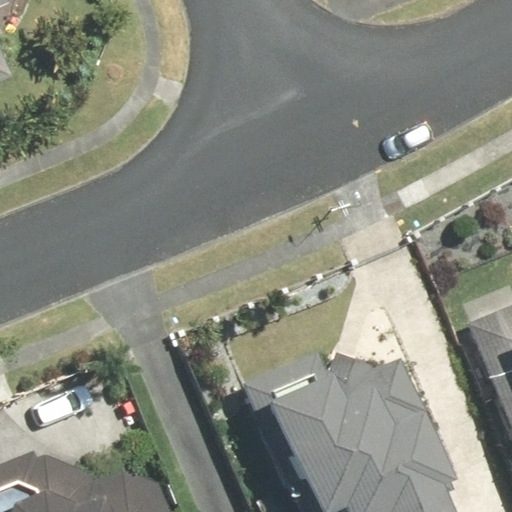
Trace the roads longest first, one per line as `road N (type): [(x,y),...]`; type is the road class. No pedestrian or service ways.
road 1 (residential): [(0,266),(301,151)]
road 2 (unknown): [(223,511),(101,227)]
road 3 (residential): [(301,151),(511,35)]
road 4 (residential): [(237,0),(301,151)]
